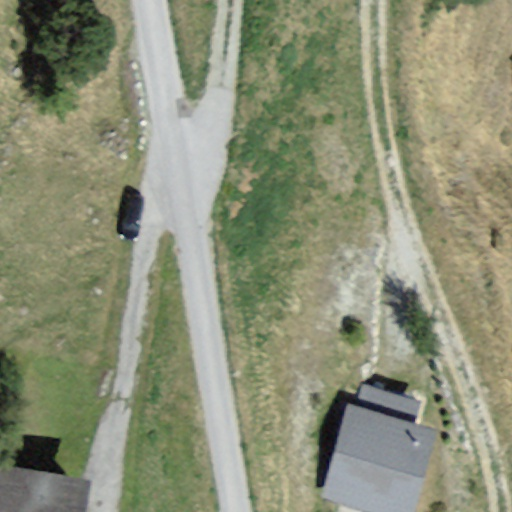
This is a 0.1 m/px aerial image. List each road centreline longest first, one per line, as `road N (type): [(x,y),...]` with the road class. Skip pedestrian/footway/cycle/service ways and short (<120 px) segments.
road 1 (track): [(499,511),(484,432),(423,274),(383,130),(374,0)]
road 2 (residential): [(149,0),(237,511)]
road 3 (track): [(229,0),(212,131),(202,149),(176,164)]
